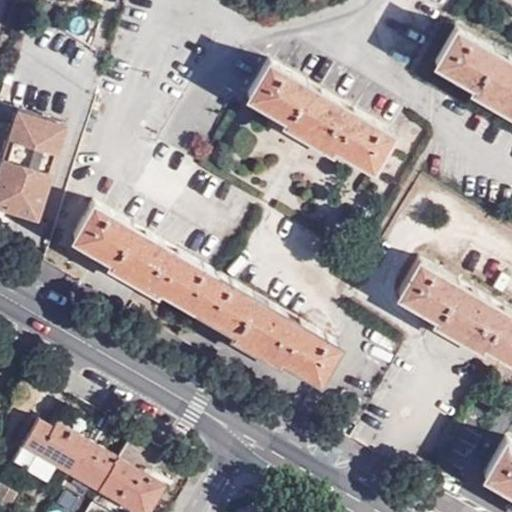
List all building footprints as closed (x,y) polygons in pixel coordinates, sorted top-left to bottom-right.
[(511,53),(456,22),(436,59),(474,82),(472,84),(511,108),(511,53)] [(371,162),(392,127),(269,55),(248,90),(286,113),(284,116),(330,145),(333,140),(371,162)] [(68,120),(0,98),(0,201),(38,214),(68,120)] [(319,376),(340,339),(96,195),(74,233),(112,255),(109,258),(157,286),(159,282),(232,325),(229,329),(277,358),(280,353),(319,376)] [(511,356),(511,308),(419,253),(398,290),(435,312),(433,316),(481,344),(484,340),(511,356)] [(53,423),(38,415),(23,441),(37,450),(53,423)] [(69,468),(89,435),(57,417),(53,423),(37,450),(56,461),(69,468)] [(149,473),(165,446),(133,428),(119,453),(100,486),(143,511),(144,511),(163,482),(149,473)] [(511,437),(505,434),(484,472),(511,488),(511,437)] [(100,486),(119,453),(89,435),(69,468),(100,486)] [(37,450),(23,441),(10,463),(22,470),(26,465),(46,477),(56,461),(37,450)] [(17,490),(0,480),(0,502),(8,507),(17,490)] [(101,511),(104,509),(91,501),(84,511),(101,511)]
